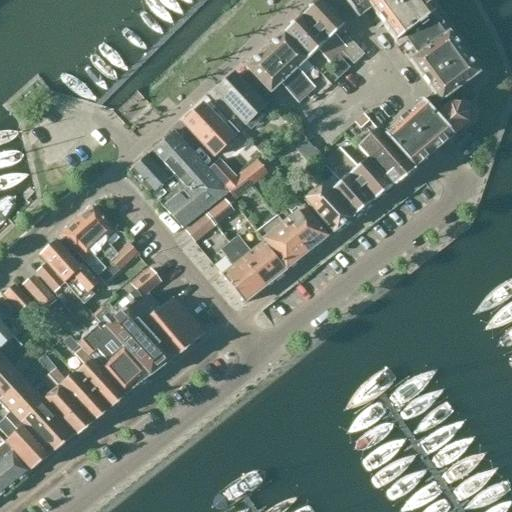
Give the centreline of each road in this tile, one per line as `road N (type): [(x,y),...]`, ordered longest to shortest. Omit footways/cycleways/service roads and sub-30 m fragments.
road 1 (residential): [(235,332),(3,511)]
road 2 (unclassified): [(257,360),(459,187)]
road 3 (residential): [(443,168),(235,332)]
road 4 (unclassified): [(70,511),(257,360)]
road 5 (residential): [(235,332),(109,180)]
road 6 (residential): [(109,180),(236,66)]
road 7 (residential): [(109,180),(0,282)]
